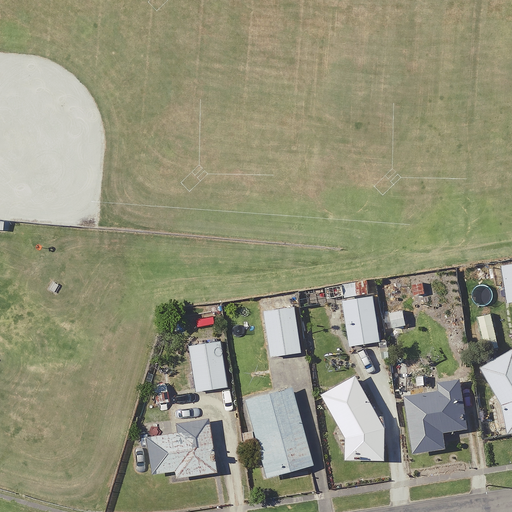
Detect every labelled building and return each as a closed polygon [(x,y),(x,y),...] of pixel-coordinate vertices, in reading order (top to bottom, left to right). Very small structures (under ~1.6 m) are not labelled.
[(0,221),(96,229),(101,132),(100,125),(98,117),(96,110),(93,103),(89,96),(85,90),(80,84),(75,79),(69,73),(63,69),(56,65),(50,61),(43,58),(35,56),(28,54),(0,52),(0,221)] [(511,298),(511,259),(488,264),(494,301),(511,298)] [(376,339),(366,278),(323,285),(325,296),(338,294),(347,344),(376,339)] [(298,350),(291,304),(259,308),(266,355),(298,350)] [(403,323),(401,307),(385,310),(388,326),(403,323)] [(222,384),(215,338),(183,343),(190,389),(222,384)] [(511,345),(476,362),(497,399),(506,430),(511,428),(511,345)] [(380,424),(350,372),(318,390),(338,425),(340,458),(381,455),(380,424)] [(463,425),(456,376),(435,379),(436,388),(403,393),(411,450),(441,445),(439,429),(463,425)] [(304,462),(287,384),(239,394),(257,473),(304,462)] [(209,469),(202,414),(171,418),(172,430),(140,434),(145,470),(169,467),(170,474),(209,469)]
